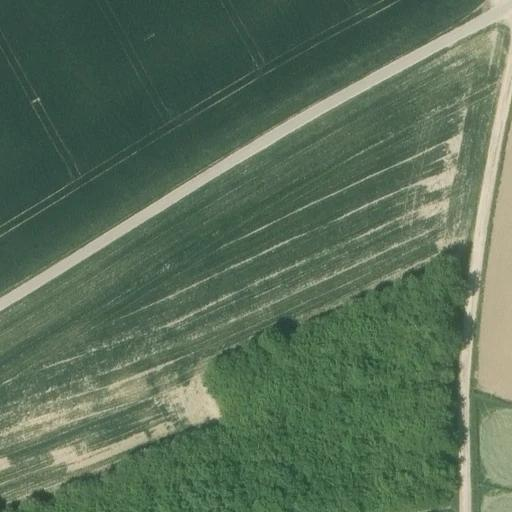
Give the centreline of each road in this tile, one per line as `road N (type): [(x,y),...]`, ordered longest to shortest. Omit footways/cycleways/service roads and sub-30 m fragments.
road 1 (unclassified): [(0,304),(243,153),(511,4)]
road 2 (track): [(465,511),(464,337),(511,70)]
